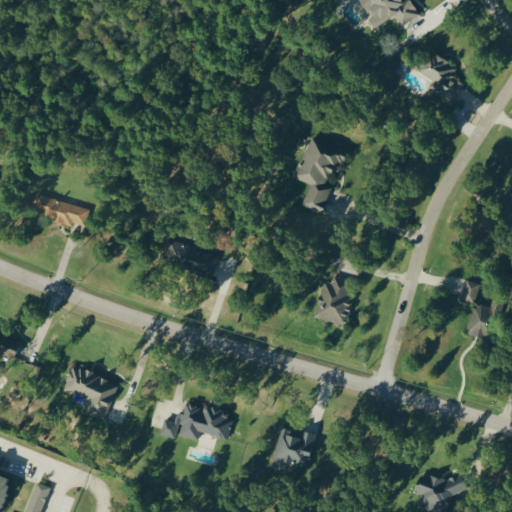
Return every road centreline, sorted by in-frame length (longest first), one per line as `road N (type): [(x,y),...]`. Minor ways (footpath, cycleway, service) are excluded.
road 1 (residential): [(511,429),(161,326),(0,267)]
road 2 (residential): [(376,388),(436,197),(511,75)]
